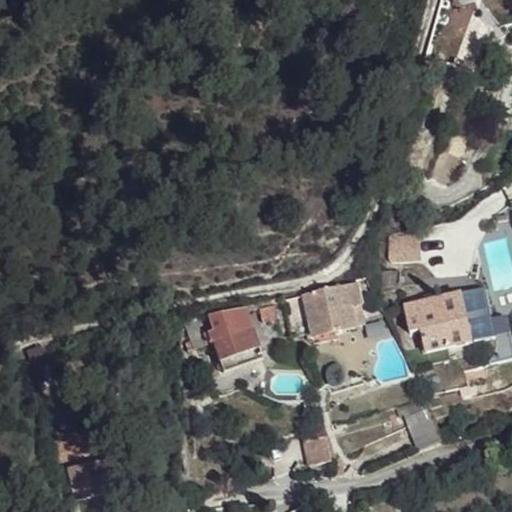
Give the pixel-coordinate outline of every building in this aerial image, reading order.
[(442,150),(429,179),(447,186),(459,157),(442,150)] [(361,291),(305,301),(312,334),(356,326),(352,307),(361,306),(364,305),(361,291)] [(428,360),(443,358),(448,356),(463,354),(474,351),(464,301),(424,309),(429,336),(424,337),(428,360)] [(361,306),(352,307),(356,326),(364,325),(361,306)] [(408,312),(413,339),(424,337),(429,336),(424,309),(408,312)] [(212,343),(220,375),(259,363),(245,311),(212,317),(217,334),(219,342),(212,343)] [(278,312),(263,315),(265,328),(280,326),(278,312)] [(185,321),(190,342),(213,334),(209,317),(185,321)] [(445,447),(432,421),(409,433),(422,458),(445,447)] [(335,466),(329,442),(305,448),(310,472),(335,466)] [(72,470),(78,499),(120,490),(114,462),(72,470)]
